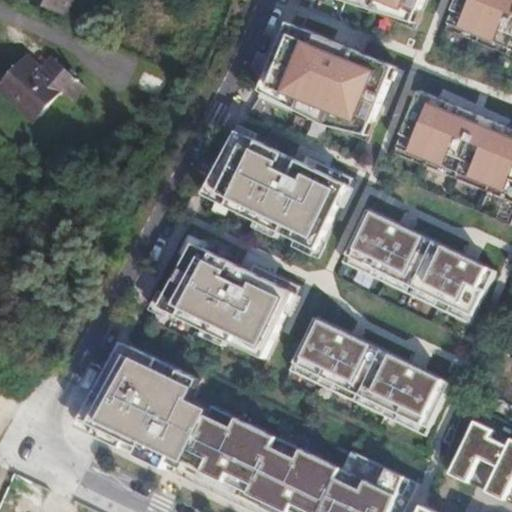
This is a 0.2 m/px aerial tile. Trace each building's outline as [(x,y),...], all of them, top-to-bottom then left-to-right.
[(35,0),(66,13),(72,0),(35,0)] [(417,24),(358,0),(341,0),(415,30),(417,24)] [(358,0),(417,24),(427,0),(358,0)] [(511,0),(460,0),(450,24),(511,49),(511,0)] [(264,87),(262,92),(371,137),(400,68),(291,23),(264,87)] [(511,49),(450,24),(448,30),(511,56),(511,49)] [(44,77),(57,63),(54,60),(40,74),(44,77)] [(86,90),(57,63),(44,77),(40,74),(27,61),(0,89),(0,91),(34,124),(63,93),(75,103),(86,90)] [(262,92),(259,97),(369,143),(371,137),(262,92)] [(511,128),(423,92),(400,148),(511,194),(511,128)] [(240,133),(205,196),(320,252),(355,180),(309,157),(305,164),(240,133)] [(511,194),(400,148),(397,154),(511,200),(511,194)] [(370,210),(345,264),(473,326),(498,272),(370,210)] [(195,245),(161,308),(232,343),(236,335),(268,351),(302,288),(255,265),(252,272),(195,245)] [(315,317),(289,371),(425,436),(451,383),(315,317)] [(236,335),(232,343),(265,359),(268,351),(236,335)] [(202,381),(125,344),(79,428),(166,471),(173,458),(188,427),(201,434),(186,464),(285,511),(405,511),(419,484),(351,451),(343,469),(214,407),(212,411),(192,401),(202,381)] [(476,422),(450,475),(469,484),(480,460),(499,468),(487,493),(505,502),(511,487),(511,440),(509,447),(490,439),(494,431),(476,422)] [(188,427),(173,458),(186,464),(201,434),(188,427)]
